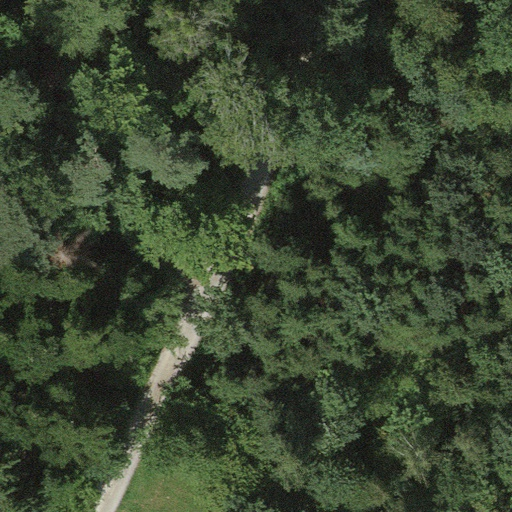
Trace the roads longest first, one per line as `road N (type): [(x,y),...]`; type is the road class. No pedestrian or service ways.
road 1 (track): [(308,0),(207,315),(108,511)]
road 2 (track): [(207,315),(89,0)]
